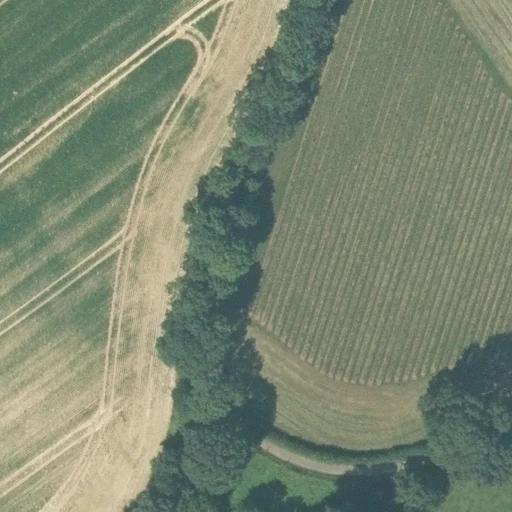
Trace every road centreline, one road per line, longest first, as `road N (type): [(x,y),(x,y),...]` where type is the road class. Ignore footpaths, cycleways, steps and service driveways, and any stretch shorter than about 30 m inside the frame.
road 1 (unclassified): [(173,511),(198,430),(199,319),(211,254),(315,0)]
road 2 (track): [(201,409),(280,452),(340,469),(406,467),(511,442)]
